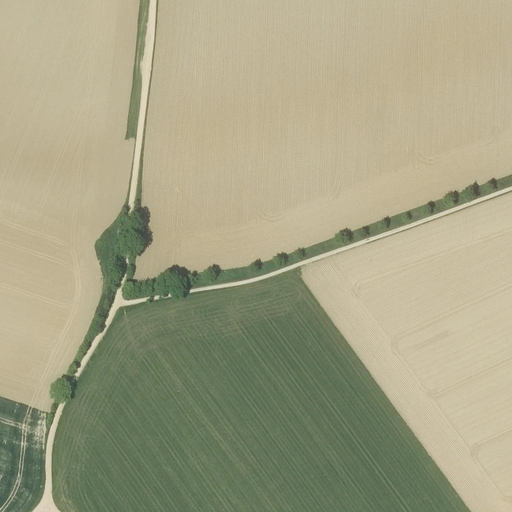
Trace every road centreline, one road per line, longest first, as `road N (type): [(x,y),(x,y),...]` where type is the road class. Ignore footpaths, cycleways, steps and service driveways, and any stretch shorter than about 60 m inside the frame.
road 1 (track): [(115,304),(263,277),(511,190)]
road 2 (track): [(115,304),(152,0)]
road 3 (track): [(50,505),(46,458),(57,407),(115,304)]
